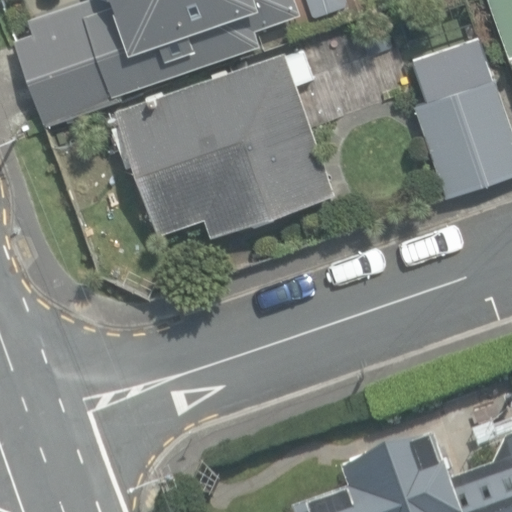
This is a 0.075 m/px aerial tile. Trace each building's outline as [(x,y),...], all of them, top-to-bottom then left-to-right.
[(105,74),(111,93),(261,44),(256,26),(302,11),(297,0),(112,0),(115,0),(116,4),(84,14),(96,52),(92,56),(97,73),(105,74)] [(511,0),(489,0),(511,63),(511,0)] [(46,123),(107,102),(80,25),(85,23),(78,3),(29,20),(33,30),(16,36),(46,123)] [(204,215),(211,234),(335,192),(301,90),(312,86),(309,77),(316,75),(306,47),(289,53),(287,49),(116,107),(121,123),(114,125),(127,164),(133,162),(157,231),(204,215)] [(415,102),(447,196),(511,173),(511,126),(495,75),(415,102)] [(408,206),(423,200),(412,169),(396,174),(408,206)] [(511,511),(511,439),(505,442),(495,466),(450,482),(434,437),(342,469),(350,491),(293,511),(511,511)]
